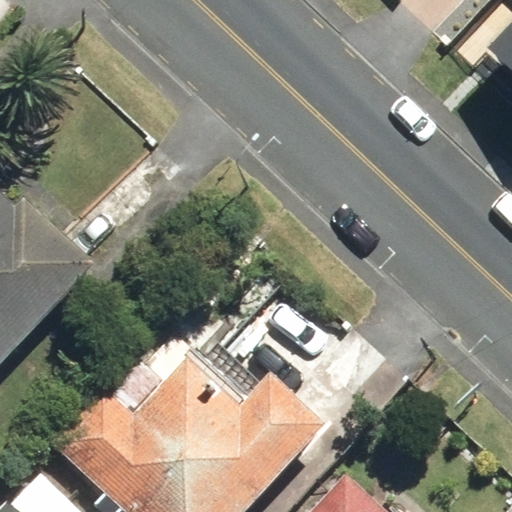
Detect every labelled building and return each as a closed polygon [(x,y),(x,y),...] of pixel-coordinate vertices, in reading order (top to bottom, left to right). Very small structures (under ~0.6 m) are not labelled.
[(511,69),(511,22),(488,47),(511,69)] [(0,366),(81,280),(0,203),(0,366)] [(100,397),(45,450),(104,511),(252,511),(320,447),(266,391),(233,423),(180,369),(124,423),(100,397)] [(77,511),(40,475),(3,511),(77,511)] [(386,511),(364,511),(337,485),(309,511),(390,511),(388,510),(386,511)]
